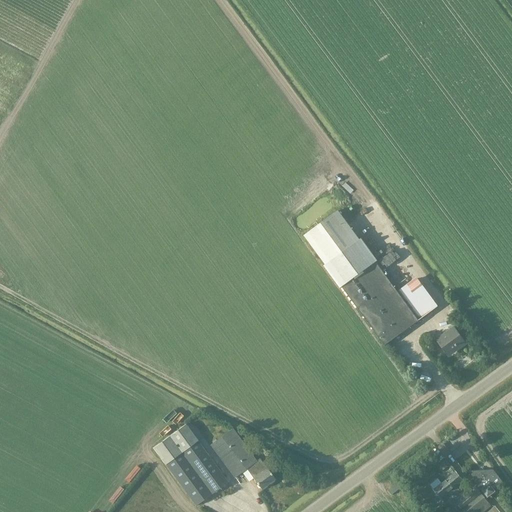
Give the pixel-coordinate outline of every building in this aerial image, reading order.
[(303,235),(325,265),(383,345),(437,307),(416,278),(397,292),(338,210),(303,235)] [(452,326),(435,339),(446,354),(455,347),(457,350),(465,344),(452,326)] [(184,424),(151,448),(164,465),(194,506),(227,482),(196,440),(184,424)] [(245,469),(251,479),(260,490),(273,480),(258,458),(255,461),(232,428),(227,432),(221,424),(208,433),(214,441),(209,446),(233,478),(245,469)] [(494,491),(503,483),(492,470),(488,473),(486,470),(467,471),(479,487),(479,490),(486,499),(494,492),(494,491)] [(457,491),(455,488),(462,481),(454,471),(432,490),(440,500),(449,492),(452,495),(457,491)] [(394,485),(387,491),(391,496),(398,489),(394,485)] [(475,487),(455,503),(462,511),(474,511),(487,502),(475,487)] [(421,489),(414,495),(422,505),(429,499),(421,489)]
